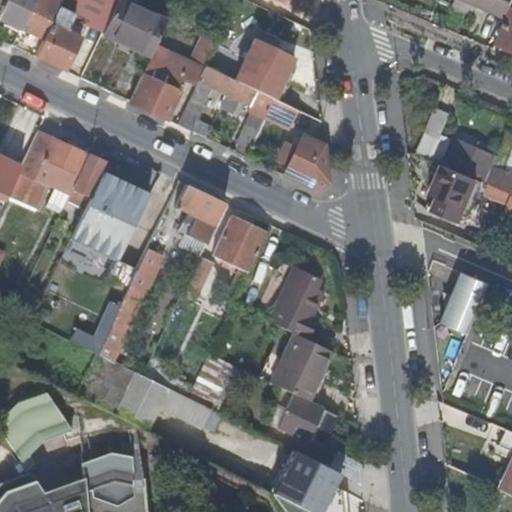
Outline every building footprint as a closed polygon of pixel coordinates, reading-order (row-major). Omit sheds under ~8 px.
[(4,0),(4,2),(0,9),(0,26),(1,27),(2,24),(5,19),(20,26),(31,0),(4,0)] [(60,0),(31,0),(20,26),(19,26),(30,31),(43,37),(57,6),(60,0)] [(73,0),(68,11),(57,6),(43,37),(40,44),(34,55),(62,69),(85,19),(102,27),(115,0),(73,0)] [(100,32),(149,55),(152,49),(154,45),(166,20),(125,0),(115,0),(102,27),(100,32)] [(511,5),(511,0),(463,0),(507,19),(511,5)] [(511,10),(499,43),(511,48),(511,10)] [(5,19),(2,24),(17,31),(19,26),(20,26),(5,19)] [(216,40),(218,35),(203,28),(201,33),(216,40)] [(43,37),(30,31),(27,38),(40,44),(43,37)] [(203,66),(216,40),(201,33),(188,62),(154,45),(152,49),(149,55),(127,101),(166,119),(180,89),(176,87),(180,79),(194,85),(203,66)] [(233,80),(272,98),(292,56),(254,38),(233,80)] [(233,80),(203,66),(194,85),(176,124),(199,135),(204,125),(195,121),(210,88),(225,95),(219,106),(231,112),(236,100),(248,106),(248,104),(252,106),(249,111),(250,112),(236,142),(248,148),(266,110),(272,98),(233,80)] [(291,122),(297,110),(272,98),(266,110),(291,122)] [(449,112),(437,107),(417,154),(430,159),(449,112)] [(87,156),(36,131),(30,142),(26,152),(19,166),(16,172),(48,186),(52,188),(54,189),(68,196),(72,189),(87,156)] [(303,134),(282,175),(316,191),(328,183),(323,144),(303,134)] [(7,160),(19,166),(26,152),(30,142),(18,136),(7,160)] [(459,140),(448,166),(487,183),(511,193),(511,154),(509,162),(505,170),(495,165),(498,157),(459,140)] [(72,189),(87,197),(103,164),(87,156),(72,189)] [(509,162),(498,157),(495,165),(505,170),(509,162)] [(480,182),(443,167),(431,198),(437,200),(432,211),(463,224),(480,182)] [(48,186),(16,172),(7,191),(5,195),(38,210),(48,186)] [(192,216),(184,235),(203,245),(223,203),(183,184),(173,206),(187,213),(192,216)] [(68,196),(54,189),(52,188),(43,207),(60,214),(66,201),(68,196)] [(87,197),(72,189),(68,196),(66,201),(82,209),(85,203),(87,197)] [(511,213),(506,211),(502,219),(511,223),(511,213)] [(192,216),(187,213),(178,232),(184,235),(192,216)] [(263,234),(250,228),(241,223),(229,217),(211,256),(238,270),(245,273),(263,234)] [(241,223),(250,228),(252,223),(243,219),(241,223)] [(203,245),(184,235),(179,246),(198,256),(203,245)] [(160,256),(146,249),(145,250),(96,354),(111,361),(160,256)] [(209,264),(197,258),(185,282),(198,288),(209,264)] [(291,268),(265,322),(292,334),(305,340),(314,321),(308,318),(320,294),(313,290),(317,281),(291,268)] [(238,270),(234,279),(241,282),(245,273),(238,270)] [(463,274),(442,324),(470,336),(491,286),(463,274)] [(31,275),(26,286),(37,291),(42,279),(31,275)] [(226,295),(233,298),(241,282),(234,279),(226,295)] [(15,308),(28,316),(35,299),(22,293),(15,308)] [(292,334),(278,363),(268,384),(290,395),(307,403),(330,352),(305,340),(292,334)] [(133,373),(111,361),(96,354),(76,396),(113,415),(133,373)] [(213,412),(235,368),(207,354),(191,387),(185,399),(210,411),(213,412)] [(268,384),(278,363),(268,357),(257,379),(268,384)] [(175,379),(173,381),(145,367),(141,377),(183,398),(185,399),(191,387),(175,379)] [(202,428),(210,411),(185,399),(183,398),(141,377),(133,373),(113,415),(147,432),(159,407),(202,428)] [(0,420),(0,430),(22,461),(43,439),(70,429),(47,394),(19,404),(0,420)] [(306,443),(321,409),(307,403),(290,395),(283,412),(275,429),(306,443)] [(267,425),(275,429),(283,412),(275,408),(267,425)] [(331,487),(337,474),(328,470),(291,451),(284,463),(270,493),(307,511),(341,511),(339,491),(331,487)] [(144,511),(139,458),(109,452),(79,463),(81,478),(42,492),(29,472),(0,482),(0,511),(144,511)] [(335,455),(328,470),(337,474),(359,485),(358,466),(335,455)] [(264,490),(270,493),(284,463),(279,460),(264,490)] [(307,511),(270,493),(283,511),(307,511)]
